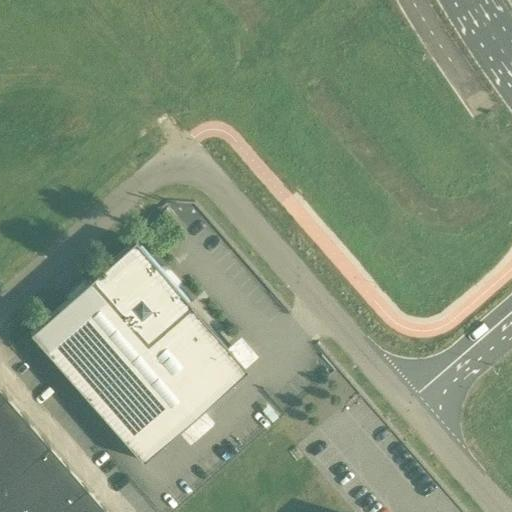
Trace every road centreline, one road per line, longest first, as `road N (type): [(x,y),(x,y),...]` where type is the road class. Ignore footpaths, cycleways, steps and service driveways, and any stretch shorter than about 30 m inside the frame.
road 1 (unclassified): [(0,308),(167,157),(181,153),(411,399)]
road 2 (unknown): [(214,127),(358,0)]
road 3 (unclassified): [(411,399),(508,511)]
road 4 (unclassified): [(411,399),(511,311)]
road 5 (unknown): [(0,67),(105,0)]
